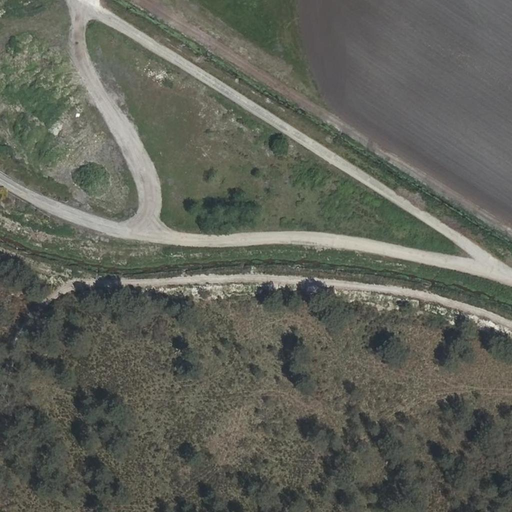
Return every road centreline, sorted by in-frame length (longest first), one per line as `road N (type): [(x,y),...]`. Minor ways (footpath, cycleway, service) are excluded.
road 1 (track): [(511,326),(412,290),(321,280),(71,285),(21,332),(0,398)]
road 2 (track): [(502,267),(339,237),(203,235),(104,221),(0,170)]
road 3 (track): [(502,267),(79,0)]
road 4 (track): [(151,228),(152,193),(139,158),(94,84),(83,39),(89,0)]
